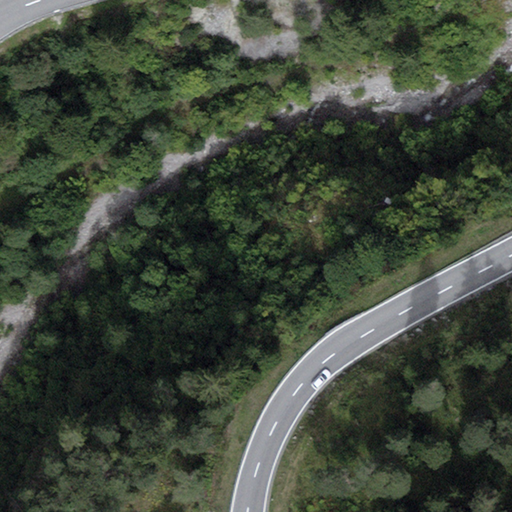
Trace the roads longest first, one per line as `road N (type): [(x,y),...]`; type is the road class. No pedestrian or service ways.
road 1 (track): [(479,0),(439,27),(150,123),(0,214)]
road 2 (secondary): [(511,253),(335,351),(299,389),(263,448),(245,511)]
